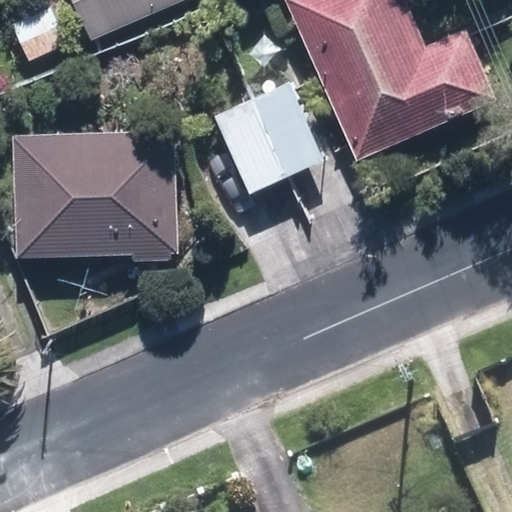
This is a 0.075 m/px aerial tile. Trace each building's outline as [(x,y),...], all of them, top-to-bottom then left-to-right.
[(90,0),(105,34),(184,0),(90,0)] [(429,0),(308,0),(372,151),(511,92),(511,89),(483,20),(445,36),(429,0)] [(41,54),(78,38),(62,4),(25,20),(41,54)] [(319,162),(341,152),(304,75),(231,110),(268,187),(319,162)] [(195,120),(36,123),(38,246),(149,244),(150,254),(197,253),(195,120)]
